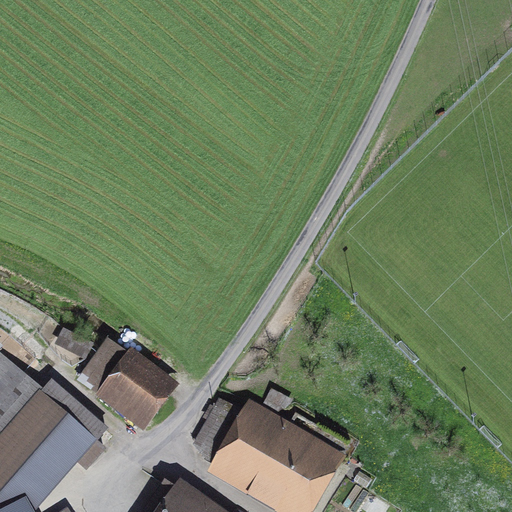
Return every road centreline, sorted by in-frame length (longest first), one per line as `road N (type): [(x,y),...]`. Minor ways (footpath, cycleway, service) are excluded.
road 1 (track): [(427,0),(308,234),(154,454),(229,511)]
road 2 (track): [(114,511),(154,454),(0,317)]
